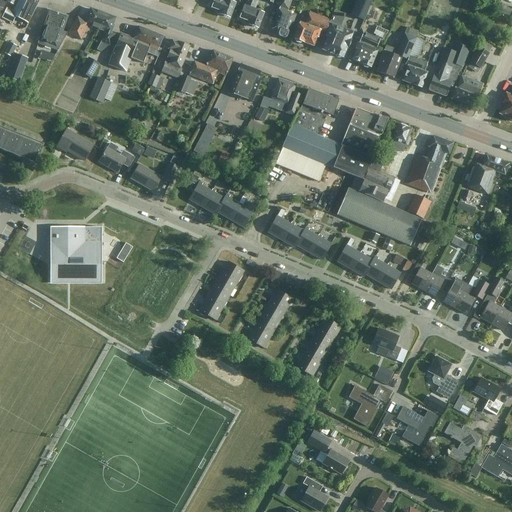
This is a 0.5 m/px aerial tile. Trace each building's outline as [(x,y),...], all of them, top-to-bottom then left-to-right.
[(16,0),(14,4),(11,11),(6,9),(2,18),(13,23),(15,17),(28,23),(39,0),(16,0)] [(214,0),(212,8),(221,11),(220,14),(230,18),(235,3),(226,0),(214,0)] [(258,28),(264,13),(255,10),(258,0),(246,0),(243,9),(243,8),(240,18),(250,22),(249,25),(258,28)] [(277,0),(276,3),(280,7),(272,29),(279,32),(278,36),(285,38),(290,25),(293,25),(296,16),(287,12),(292,0),(277,0)] [(358,0),(351,16),(364,21),(372,0),(358,0)] [(442,24),(451,27),(458,7),(450,4),(447,12),(446,12),(442,24)] [(508,17),(511,9),(502,5),(499,13),(508,17)] [(58,51),(63,41),(67,33),(63,32),(68,16),(47,9),(40,31),(42,31),(37,44),(58,51)] [(97,29),(103,14),(91,9),(88,16),(87,15),(85,21),(77,16),(68,33),(81,40),(89,25),(97,29)] [(103,14),(97,29),(106,32),(101,41),(109,45),(115,35),(111,33),(114,25),(113,25),(115,18),(103,14)] [(300,23),(299,22),(293,39),(294,39),(295,42),(300,44),(302,42),(313,46),(316,37),(318,37),(321,30),(325,32),(329,23),(308,15),(307,18),(302,16),(300,23)] [(338,58),(339,58),(340,58),(341,58),(343,58),(347,48),(347,47),(349,45),(350,43),(350,41),(350,40),(353,32),(338,26),(341,19),(333,17),(330,24),(325,37),(327,37),(322,50),(335,55),(335,56),(336,57),(337,57),(337,58),(338,58)] [(158,49),(163,36),(138,27),(133,38),(120,33),(108,65),(125,72),(130,59),(143,64),(147,52),(149,53),(158,57),(161,50),(158,49)] [(381,41),(385,30),(376,27),(373,34),(375,35),(374,38),(363,33),(359,43),(357,43),(355,48),(356,50),(352,60),(362,64),(363,67),(367,68),(369,67),(371,68),(378,51),(375,50),(379,40),(381,41)] [(416,39),(419,31),(407,27),(405,34),(404,34),(397,49),(397,50),(395,49),(386,46),(380,63),(377,72),(393,78),(400,57),(401,58),(407,60),(416,39)] [(421,88),(427,73),(424,72),(427,63),(417,59),(424,42),(416,39),(407,60),(404,65),(407,66),(402,81),(421,88)] [(172,40),(168,49),(170,50),(167,58),(171,59),(169,64),(165,63),(162,72),(179,79),(182,70),(181,69),(189,47),(178,42),(172,40)] [(4,53),(12,56),(17,46),(10,42),(4,53)] [(462,67),(470,48),(460,45),(457,53),(444,48),(438,63),(442,64),(437,77),(433,75),(428,90),(446,97),(450,86),(452,87),(454,83),(454,84),(461,67),(462,67)] [(489,54),(479,48),(478,48),(470,63),(480,69),(489,54)] [(46,49),(43,58),(56,63),(59,54),(46,49)] [(212,51),(206,67),(194,62),(189,75),(212,84),(215,79),(213,78),(215,74),(218,75),(219,73),(225,76),(232,59),(212,51)] [(28,58),(15,54),(7,77),(20,82),(28,58)] [(79,72),(91,79),(100,64),(88,57),(79,72)] [(240,64),(236,75),(230,93),(252,102),(257,90),(255,90),(258,82),(256,82),(260,72),(240,64)] [(156,88),(161,77),(152,74),(147,85),(156,88)] [(192,97),(198,82),(191,79),(183,76),(177,91),(192,97)] [(483,84),(461,76),(457,89),(455,88),(451,99),(471,107),(475,96),(478,97),(483,84)] [(104,99),(110,102),(117,86),(98,77),(89,98),(102,103),(104,99)] [(278,78),(271,96),(286,102),(282,112),(295,116),(302,96),(293,92),(295,85),(278,78)] [(302,105),(327,114),(332,116),(338,100),(308,89),(302,105)] [(511,95),(511,96),(508,95),(503,105),(505,106),(502,114),(509,117),(509,118),(510,118),(511,120),(511,95)] [(327,114),(302,105),(300,110),(299,110),(292,125),(292,124),(282,148),(276,165),(318,183),(325,166),(333,169),(345,174),(354,178),(363,181),(372,162),(369,161),(370,158),(376,140),(378,141),(379,140),(381,135),(380,134),(383,128),(384,127),(388,119),(379,116),(379,117),(372,114),(371,114),(370,115),(355,109),(341,145),(318,135),(324,120),(327,114)] [(254,118),(263,122),(268,112),(260,107),(254,118)] [(0,145),(42,161),(49,142),(0,123),(0,145)] [(201,158),(216,129),(205,124),(190,152),(201,158)] [(398,124),(392,140),(394,141),(392,148),(403,152),(405,145),(408,146),(410,139),(409,137),(412,129),(405,127),(404,125),(402,124),(400,125),(398,124)] [(93,145),(67,130),(57,147),(66,152),(67,151),(84,161),(93,145)] [(416,155),(405,184),(432,194),(441,169),(447,154),(449,155),(453,143),(432,136),(428,147),(430,148),(426,158),(416,155)] [(115,153),(118,148),(110,143),(107,148),(99,162),(117,173),(122,164),(129,168),(135,157),(123,151),(120,156),(115,153)] [(145,149),(135,144),(131,151),(141,157),(145,149)] [(147,146),(143,153),(152,158),(155,151),(147,146)] [(492,182),(491,181),(495,171),(505,175),(509,164),(486,155),(482,166),(474,163),(465,187),(487,195),(492,182)] [(170,182),(178,166),(170,162),(163,179),(170,182)] [(388,193),(395,178),(379,172),(381,167),(372,162),(363,181),(354,178),(350,187),(383,202),(388,192),(388,193)] [(153,191),(161,178),(139,165),(131,178),(153,191)] [(211,191),(202,186),(203,184),(199,182),(189,200),(202,207),(211,191)] [(421,220),(348,188),(337,214),(410,246),(421,220)] [(225,199),(224,199),(214,193),(215,191),(212,189),(211,191),(202,207),(215,215),(217,212),(225,199)] [(462,197),(469,200),(472,193),(465,190),(462,197)] [(225,199),(217,212),(230,220),(239,204),(239,203),(229,198),(230,196),(227,194),(224,199),(225,199)] [(407,212),(423,219),(431,202),(415,194),(407,212)] [(239,204),(230,220),(243,228),(252,211),(242,205),(246,198),(243,197),(239,203),(239,204)] [(478,214),(480,208),(462,203),(460,209),(478,214)] [(281,240),(290,224),(281,218),(285,211),(281,209),(277,216),(267,232),(281,240)] [(325,213),(315,209),(311,218),(321,222),(325,213)] [(290,224),(281,240),(294,248),(296,245),(304,232),(303,231),(294,226),(295,224),(291,222),(290,224)] [(445,230),(456,235),(458,229),(448,225),(445,230)] [(50,252),(50,280),(102,280),(102,228),(74,227),(50,227),(50,238),(55,238),(55,252),(50,252)] [(318,237),(317,236),(308,231),(309,229),(306,227),(303,231),(304,232),(296,245),(309,253),(318,237)] [(495,232),(490,242),(494,244),(497,246),(500,240),(502,235),(495,232)] [(318,237),(309,253),(321,260),(331,244),(321,238),(322,236),(318,234),(317,236),(318,237)] [(413,246),(420,250),(425,241),(418,237),(413,246)] [(350,269),(360,253),(350,247),(354,240),(350,238),(346,245),(337,261),(350,269)] [(386,240),(382,248),(390,251),(393,243),(386,240)] [(177,242),(139,303),(157,314),(195,253),(177,242)] [(120,251),(116,259),(123,263),(133,247),(126,243),(120,251)] [(466,254),(473,256),(476,248),(469,245),(466,254)] [(360,253),(350,269),(364,277),(365,274),(373,261),(372,261),(363,255),(364,253),(361,251),(360,253)] [(399,265),(403,259),(396,255),(392,261),(399,265)] [(387,266),(387,265),(377,260),(378,258),(375,256),(372,261),(373,261),(365,274),(378,282),(387,266)] [(402,270),(407,273),(412,263),(407,260),(402,270)] [(454,261),(450,268),(454,271),(459,263),(454,261)] [(220,274),(237,283),(244,271),(227,262),(220,274)] [(422,290),(432,274),(420,268),(422,264),(418,262),(411,274),(415,276),(411,284),(422,290)] [(387,266),(378,282),(391,289),(400,273),(390,267),(391,266),(388,264),(387,265),(387,266)] [(442,292),(449,279),(441,275),(444,269),(437,265),(432,274),(422,290),(434,297),(438,289),(442,292)] [(213,286),(230,296),(237,283),(220,274),(213,286)] [(495,295),(503,280),(495,275),(486,291),(489,292),(480,308),(484,310),(480,318),(491,324),(500,308),(489,302),(493,294),(495,295)] [(443,302),(454,308),(467,285),(456,278),(454,282),(449,279),(442,292),(447,294),(443,302)] [(467,285),(454,308),(466,314),(474,300),(475,298),(475,297),(481,300),(488,287),(479,282),(475,289),(474,289),(467,285)] [(65,293),(93,309),(98,300),(70,284),(65,293)] [(206,298),(222,308),(230,296),(213,286),(206,298)] [(269,302),(285,311),(292,299),(276,290),(269,302)] [(215,320),(222,308),(206,298),(199,311),(215,320)] [(262,314),(278,324),(285,311),(269,302),(262,314)] [(500,308),(491,324),(503,331),(507,323),(511,325),(511,324),(511,313),(511,314),(500,308)] [(255,327),(271,336),(278,324),(262,314),(255,327)] [(317,330),(333,340),(341,327),(324,318),(317,330)] [(264,348),(271,336),(255,327),(247,339),(264,348)] [(396,360),(401,348),(394,346),(395,345),(398,337),(378,328),(372,343),(378,345),(375,352),(386,356),(394,359),(396,360)] [(310,342),(326,352),(333,340),(317,330),(310,342)] [(303,355),(319,364),(326,352),(310,342),(303,355)] [(312,376),(319,364),(303,355),(296,367),(312,376)] [(451,394),(458,381),(455,380),(453,379),(446,375),(447,373),(451,365),(446,362),(443,360),(436,356),(428,371),(434,375),(432,379),(433,383),(439,386),(439,387),(451,394)] [(385,376),(387,371),(389,368),(392,363),(380,357),(373,370),(385,375),(385,376)] [(483,409),(496,415),(503,403),(494,399),(500,388),(481,377),(473,392),(488,400),(483,409)] [(354,386),(348,397),(361,404),(353,419),(367,427),(381,401),(386,403),(392,391),(379,384),(373,396),(354,386)] [(467,400),(460,396),(457,401),(464,406),(467,400)] [(445,406),(433,399),(429,406),(441,413),(445,406)] [(402,406),(396,419),(414,428),(411,434),(405,430),(401,437),(419,446),(430,426),(432,427),(438,417),(427,411),(423,417),(402,406)] [(477,410),(473,416),(480,421),(485,415),(477,410)] [(393,416),(387,413),(381,422),(388,426),(393,416)] [(441,418),(435,428),(440,431),(445,421),(441,418)] [(378,438),(384,425),(381,423),(374,436),(378,438)] [(461,429),(450,423),(444,433),(461,443),(457,450),(453,447),(448,456),(462,464),(473,446),(474,447),(475,447),(477,444),(481,436),(477,433),(463,425),(461,429)] [(331,441),(314,431),(307,443),(327,455),(322,464),(341,474),(349,460),(330,450),(327,448),(331,441)] [(432,451),(435,444),(429,441),(425,448),(432,451)] [(511,455),(511,453),(511,450),(501,444),(493,457),(488,454),(481,467),(496,476),(501,468),(511,475),(511,455)] [(309,487),(300,501),(319,511),(328,497),(315,490),(318,484),(306,477),(302,484),(309,487)] [(282,497),(288,487),(282,484),(276,494),(282,497)] [(375,488),(365,506),(374,511),(384,511),(380,510),(388,495),(375,488)] [(363,504),(356,500),(352,506),(360,510),(363,504)]
